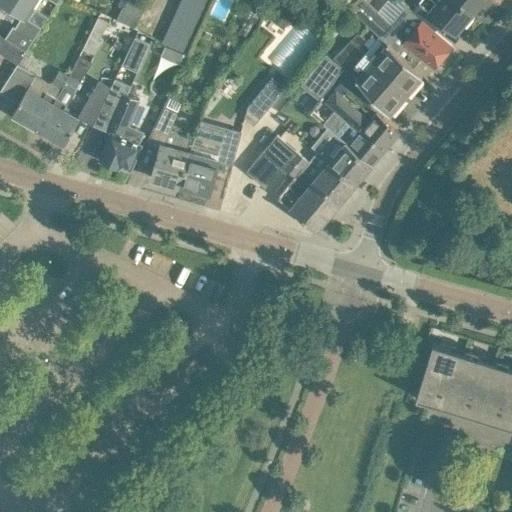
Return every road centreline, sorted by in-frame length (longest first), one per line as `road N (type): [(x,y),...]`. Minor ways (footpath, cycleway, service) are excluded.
road 1 (tertiary): [(363,267),(0,167)]
road 2 (residential): [(511,19),(382,177),(363,267)]
road 3 (tertiary): [(511,313),(363,267)]
